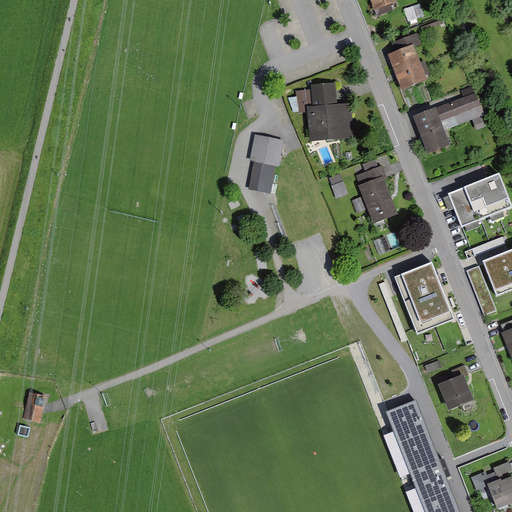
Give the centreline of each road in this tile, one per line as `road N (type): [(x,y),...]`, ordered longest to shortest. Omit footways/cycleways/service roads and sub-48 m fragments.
road 1 (residential): [(511,414),(347,0)]
road 2 (track): [(0,316),(75,0)]
